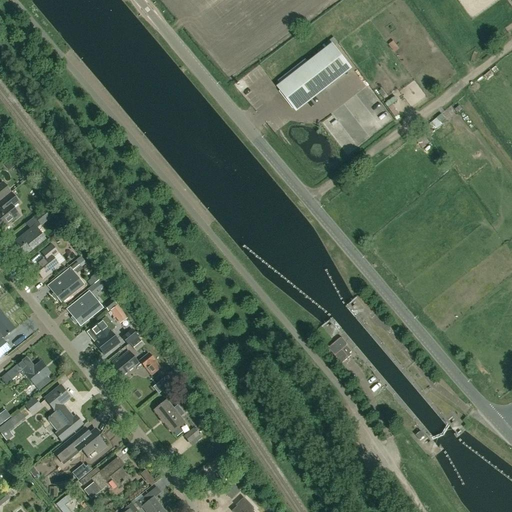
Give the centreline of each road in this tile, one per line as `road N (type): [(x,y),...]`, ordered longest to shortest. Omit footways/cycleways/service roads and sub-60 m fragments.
road 1 (unclassified): [(423,511),(298,333),(12,0)]
road 2 (tertiary): [(497,423),(139,0)]
road 3 (residential): [(193,511),(189,496),(0,262)]
road 4 (track): [(511,43),(307,199)]
